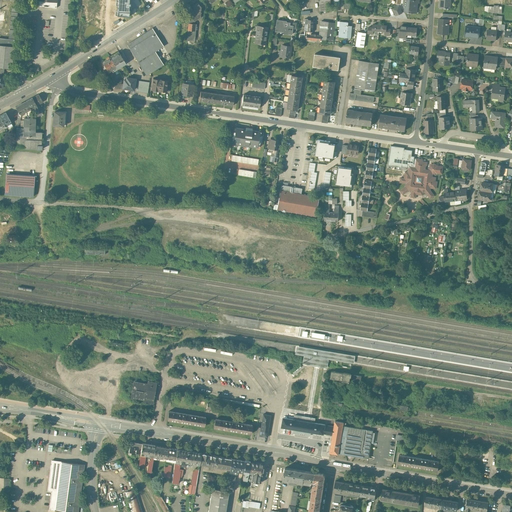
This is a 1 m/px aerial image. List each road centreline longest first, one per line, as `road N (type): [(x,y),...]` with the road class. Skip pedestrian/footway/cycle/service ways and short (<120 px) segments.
road 1 (residential): [(415,143),(60,83)]
road 2 (secondary): [(334,464),(97,423)]
road 3 (secondary): [(511,494),(334,464)]
road 4 (track): [(18,351),(67,373),(137,363),(164,377)]
road 5 (residential): [(470,205),(345,234)]
road 6 (unclassified): [(60,83),(49,110),(41,204)]
